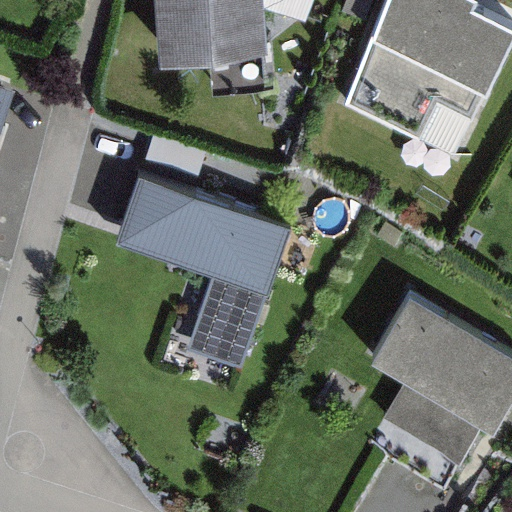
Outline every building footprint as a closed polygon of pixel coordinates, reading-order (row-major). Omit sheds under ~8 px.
[(164,0),(168,67),(273,60),(271,12),(309,28),(319,0),(164,0)] [(482,0),(389,0),(347,97),(466,149),(511,46),(511,17),(481,4),(482,0)] [(0,156),(21,98),(0,90),(0,156)] [(291,220),(138,169),(117,232),(219,265),(189,354),(241,371),(291,220)] [(511,408),(511,345),(413,287),(374,353),(408,373),(374,431),(451,477),(482,425),(497,434),(511,408)]
